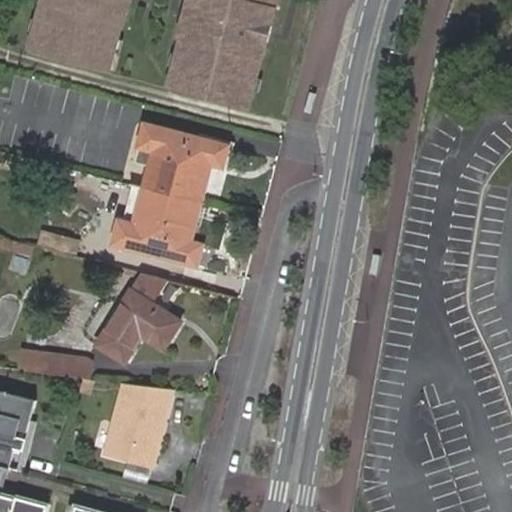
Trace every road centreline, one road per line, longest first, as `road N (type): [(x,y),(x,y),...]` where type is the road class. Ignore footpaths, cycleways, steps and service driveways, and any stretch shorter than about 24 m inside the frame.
road 1 (secondary): [(377,0),(275,511)]
road 2 (secondary): [(305,511),(367,127),(399,0)]
